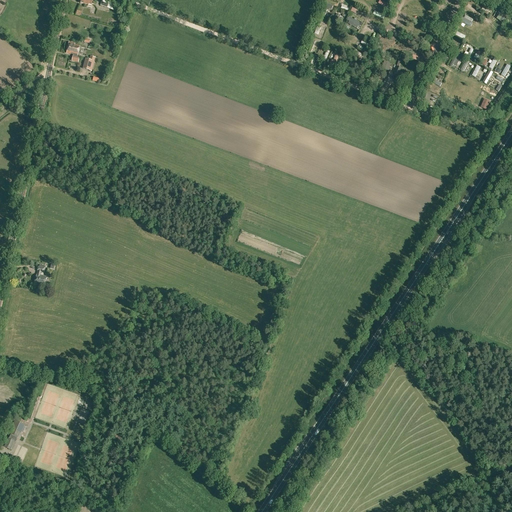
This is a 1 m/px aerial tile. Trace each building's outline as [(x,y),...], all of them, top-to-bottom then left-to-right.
[(326,3),(321,14),(325,15),(328,8),(331,10),(333,6),(326,3)] [(348,24),(357,29),(360,23),(356,21),(355,20),(349,17),(348,20),(349,21),(348,24)] [(66,53),(73,54),(71,61),(78,62),(79,58),(77,57),(79,46),(74,44),(74,43),(69,42),(66,53)] [(450,66),(452,67),(455,62),(457,64),(461,57),(456,54),(450,66)] [(331,65),(334,67),(339,57),(336,55),(333,61),(332,60),(330,63),(332,64),(331,65)] [(83,69),(89,71),(91,71),(94,57),(91,56),(90,60),(86,59),(84,65),(83,69)] [(391,65),(385,62),(382,69),(389,72),(391,65)] [(393,73),(397,74),(394,81),(403,84),(406,76),(401,74),(403,69),(396,66),(393,73)] [(422,87),(429,91),(432,86),(424,82),(422,87)] [(34,283),(44,286),(46,277),(40,275),(41,272),(44,273),(45,266),(39,265),(39,266),(38,266),(37,271),(38,271),(37,274),(36,274),(34,283)] [(5,447),(10,449),(14,440),(16,436),(18,437),(24,425),(16,421),(10,433),(15,435),(14,437),(11,436),(10,438),(9,438),(5,447)]
